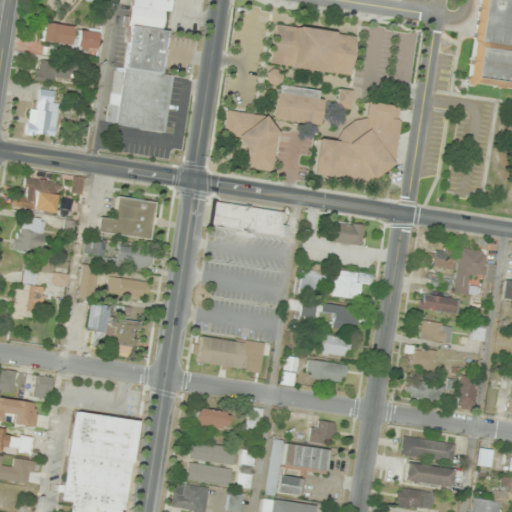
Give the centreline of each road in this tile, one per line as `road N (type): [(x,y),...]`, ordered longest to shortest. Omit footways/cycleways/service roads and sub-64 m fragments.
road 1 (secondary): [(511,231),(0,152)]
road 2 (tertiary): [(142,511),(221,0)]
road 3 (residential): [(511,431),(0,353)]
road 4 (residential): [(359,511),(436,14)]
